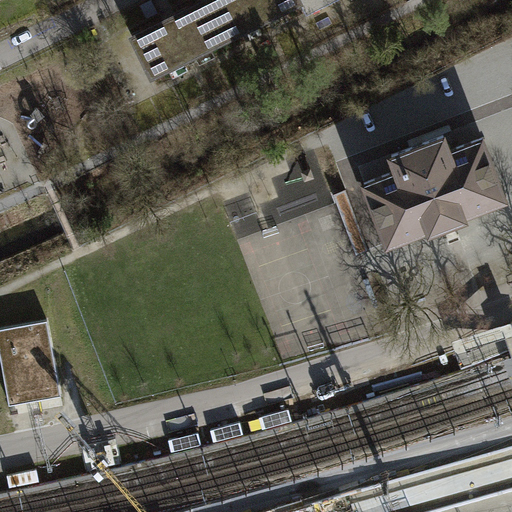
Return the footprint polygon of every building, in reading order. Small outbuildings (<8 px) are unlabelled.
[(207,0),(205,0),(132,36),(152,76),(227,38),(207,0)] [(207,0),(227,38),(301,2),(302,1),(301,0),(207,0)] [(301,0),(302,1),(301,2),(307,14),(336,0),(301,0)] [(398,169),(365,181),(388,242),(427,227),(429,230),(448,223),(467,216),(465,212),(506,197),(483,137),(450,149),(444,135),(392,154),(398,169)] [(62,394),(48,318),(0,326),(0,354),(9,404),(62,394)] [(453,511),(475,511),(511,502),(511,491),(452,508),(453,511)]
